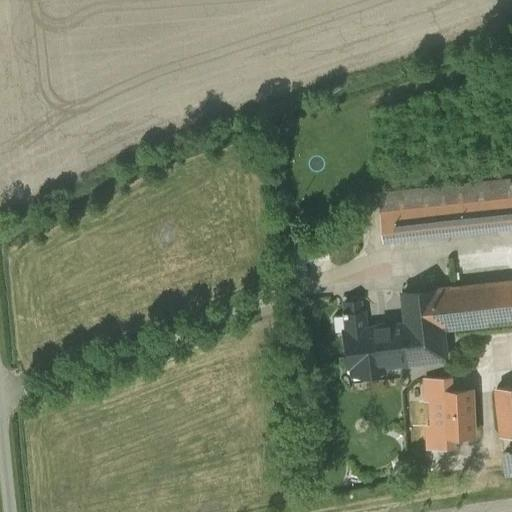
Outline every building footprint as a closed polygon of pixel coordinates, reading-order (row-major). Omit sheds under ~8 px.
[(511,178),(379,194),(385,239),(511,226),(511,178)] [(278,245),(281,272),(329,267),(326,239),(278,245)] [(511,279),(403,291),(407,321),(411,357),(412,362),(445,358),(442,326),(511,318),(511,279)] [(384,360),(411,357),(407,321),(364,326),(362,309),(359,309),(358,299),(343,301),(344,309),(339,309),(340,312),(334,313),(331,317),(332,327),(336,329),(342,329),(345,364),(349,364),(349,371),(385,368),(384,360)] [(511,383),(492,386),(498,434),(511,432),(511,383)] [(471,389),(445,390),(447,434),(474,433),(471,389)]
